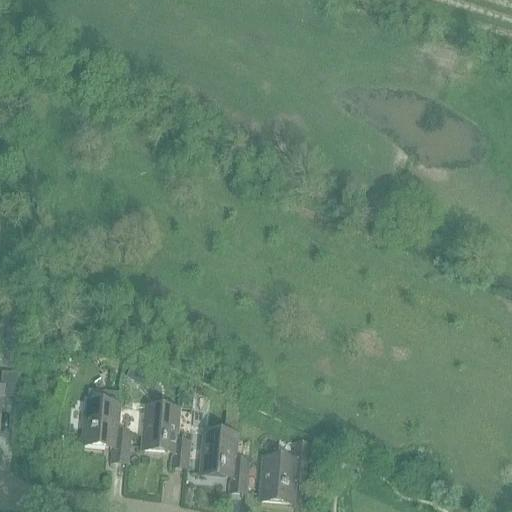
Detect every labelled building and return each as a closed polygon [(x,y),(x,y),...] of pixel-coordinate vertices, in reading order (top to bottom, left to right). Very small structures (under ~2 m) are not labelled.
[(6,326),(4,348),(21,350),(23,328),(6,326)] [(133,364),(126,378),(138,384),(145,370),(133,364)] [(17,400),(19,376),(3,374),(1,389),(1,398),(17,400)] [(126,465),(128,436),(114,435),(117,407),(86,405),(83,447),(112,450),(111,464),(126,465)] [(186,470),(188,445),(174,444),(176,412),(146,410),(142,452),(172,455),(171,469),(186,470)] [(244,495),(246,463),(233,462),(235,437),(203,435),(200,476),(230,479),(229,494),(244,495)] [(305,482),(308,449),(293,447),(292,464),(263,461),(260,503),(290,506),(293,481),(305,482)]
